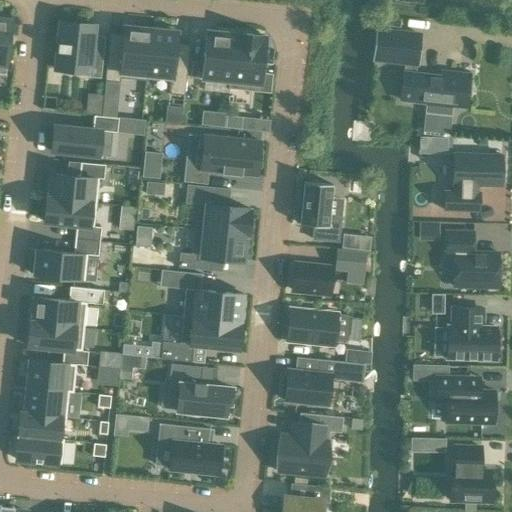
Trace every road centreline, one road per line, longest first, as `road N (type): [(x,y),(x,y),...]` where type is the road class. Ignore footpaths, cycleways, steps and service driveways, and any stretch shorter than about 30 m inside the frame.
road 1 (residential): [(117,0),(298,17),(244,507)]
road 2 (residential): [(0,437),(46,0)]
road 3 (residential): [(244,507),(0,483)]
